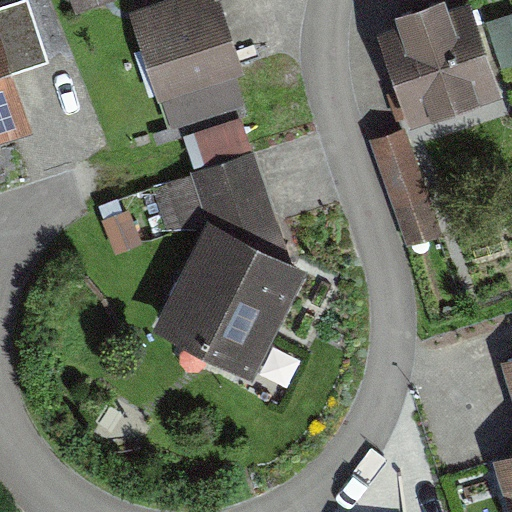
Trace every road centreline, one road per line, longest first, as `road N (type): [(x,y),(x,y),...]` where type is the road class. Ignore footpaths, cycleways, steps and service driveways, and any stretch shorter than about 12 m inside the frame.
road 1 (residential): [(335,0),(327,91),(388,271),(392,360),(378,412),(352,457),(292,511)]
road 2 (residential): [(77,511),(15,454),(0,419)]
